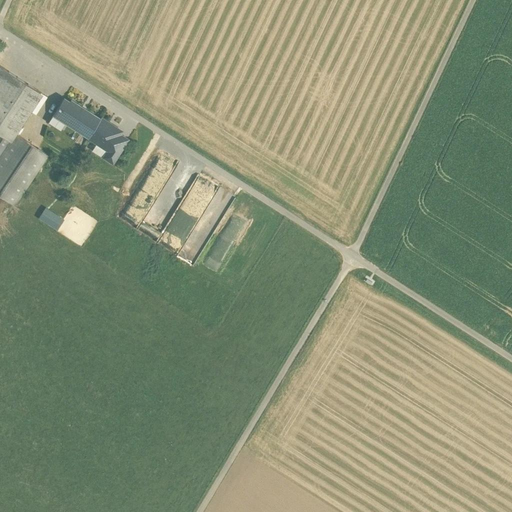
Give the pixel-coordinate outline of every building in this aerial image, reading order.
[(40,92),(0,65),(0,133),(9,140),(14,132),(29,109),(40,92)] [(40,92),(29,109),(35,114),(47,96),(40,92)] [(63,98),(53,115),(75,129),(76,127),(89,136),(100,119),(71,100),(69,102),(63,98)] [(102,116),(100,119),(89,136),(88,138),(96,143),(92,149),(114,163),(130,137),(122,132),(123,129),(102,116)] [(48,155),(14,132),(9,140),(0,154),(0,195),(14,205),(48,155)] [(0,154),(9,140),(0,133),(0,154)] [(64,219),(47,208),(41,217),(59,228),(64,219)] [(160,244),(194,263),(212,232),(209,231),(212,226),(204,222),(199,229),(184,220),(179,228),(172,224),(160,244)]
